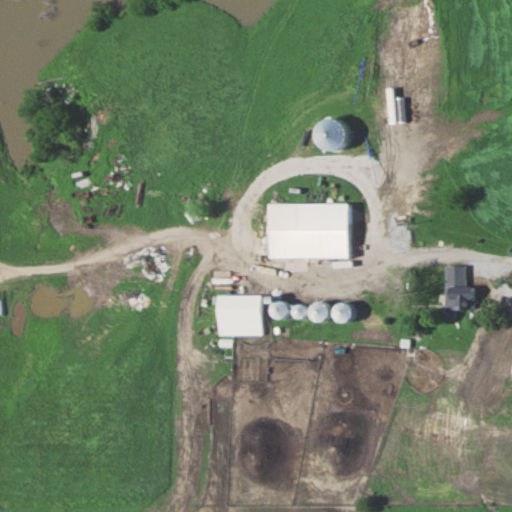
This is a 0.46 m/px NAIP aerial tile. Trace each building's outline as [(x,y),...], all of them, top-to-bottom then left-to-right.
[(342,228),(270,228),(270,257),(342,257),(342,228)] [(465,264),(444,264),(446,317),(456,317),(456,309),(475,309),(475,285),(466,285),(465,264)] [(213,345),(265,344),(265,273),(213,273),(213,345)] [(286,319),(291,303),(276,298),(271,314),(286,319)] [(326,302),(315,302),(315,320),(327,320),(326,302)]
